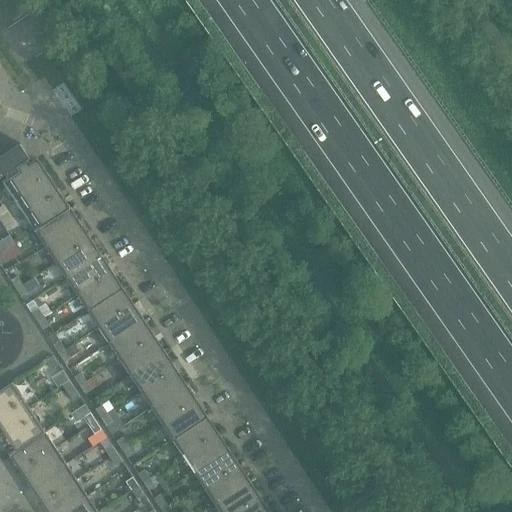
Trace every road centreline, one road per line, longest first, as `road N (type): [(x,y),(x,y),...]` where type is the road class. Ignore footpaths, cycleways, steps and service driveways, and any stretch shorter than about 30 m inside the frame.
road 1 (residential): [(319,511),(68,130),(13,99),(0,79)]
road 2 (motorway): [(245,0),(511,381)]
road 3 (motorway): [(511,266),(325,0)]
